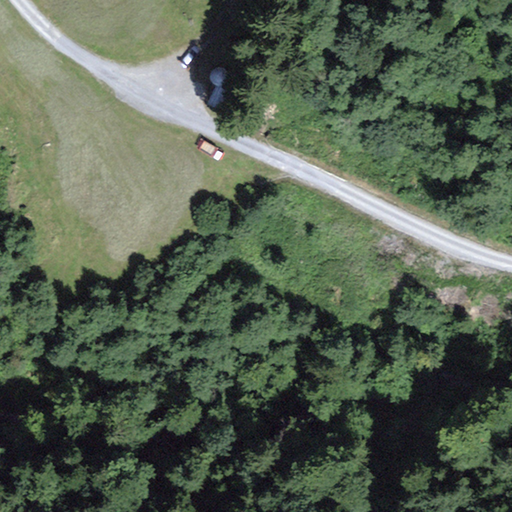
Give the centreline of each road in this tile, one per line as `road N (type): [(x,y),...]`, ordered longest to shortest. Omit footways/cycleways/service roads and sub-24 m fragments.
road 1 (track): [(145,94),(477,250),(511,259)]
road 2 (track): [(17,0),(145,94)]
road 3 (track): [(145,94),(205,45),(242,0)]
